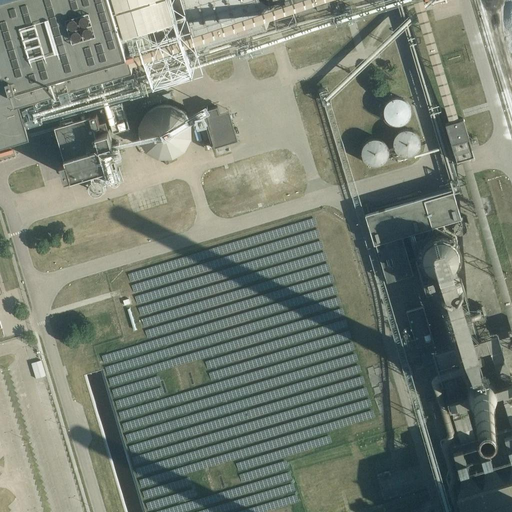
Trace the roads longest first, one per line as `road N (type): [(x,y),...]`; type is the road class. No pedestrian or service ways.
road 1 (unknown): [(214,511),(165,331),(138,294),(125,257)]
road 2 (unknown): [(10,220),(184,164)]
road 3 (unknown): [(385,0),(432,165)]
